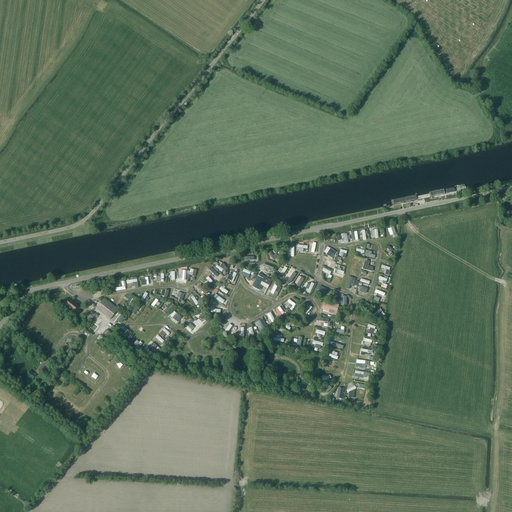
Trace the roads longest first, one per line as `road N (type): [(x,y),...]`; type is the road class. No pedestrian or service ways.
road 1 (unclassified): [(0,325),(35,289),(511,187)]
road 2 (track): [(265,0),(89,214),(0,241)]
road 3 (track): [(230,248),(240,276),(228,305),(234,318),(247,322),(292,294),(315,303),(310,324)]
road 4 (track): [(105,319),(86,347),(105,379),(79,408),(58,394)]
road 5 (track): [(83,300),(193,284),(205,264)]
